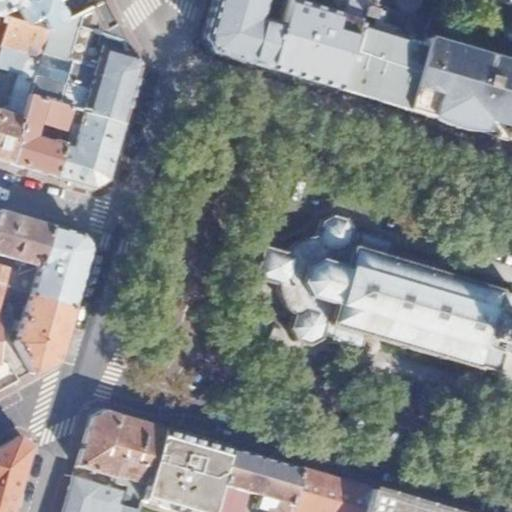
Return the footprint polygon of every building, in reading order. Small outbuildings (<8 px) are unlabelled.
[(20,1),(20,0),(0,0),(0,11),(14,4),(20,1)] [(63,18),(53,0),(21,0),(20,1),(14,4),(14,17),(47,27),(63,18)] [(139,65),(120,33),(101,0),(100,0),(78,11),(64,59),(69,61),(65,74),(75,77),(73,84),(33,72),(27,94),(70,106),(82,110),(122,122),(125,110),(139,65)] [(210,0),(199,40),(207,54),(265,71),(276,33),(258,28),(254,22),(259,0),(210,0)] [(360,0),(285,0),(276,33),(265,71),(333,91),(354,21),(360,0)] [(46,28),(47,27),(14,17),(5,14),(0,32),(0,67),(16,72),(8,98),(10,103),(14,105),(12,114),(0,110),(0,159),(7,161),(27,94),(33,72),(39,53),(46,28)] [(387,106),(407,38),(354,21),(333,91),(387,106)] [(56,58),(63,33),(46,28),(39,53),(56,58)] [(511,142),(511,63),(422,36),(420,42),(400,110),(511,142)] [(400,110),(420,42),(407,38),(387,106),(400,110)] [(114,150),(122,122),(82,110),(71,146),(64,144),(61,141),(50,138),(49,140),(33,135),(37,120),(63,128),(70,106),(27,94),(7,161),(38,170),(91,185),(105,178),(114,150)] [(511,410),(235,329),(251,278),(254,267),(259,248),(274,198),(511,267),(511,194),(206,105),(130,370),(511,479),(511,410)] [(35,266),(47,225),(21,217),(8,213),(0,210),(0,255),(27,264),(35,266)] [(420,267),(415,266),(389,258),(389,256),(387,255),(389,245),(391,245),(392,242),(389,239),(387,240),(380,239),(381,236),(378,235),(377,238),(371,236),(371,234),(367,232),(367,235),(360,233),(361,231),(356,230),(355,231),(353,232),(350,231),(344,222),(345,219),(344,218),(342,219),(333,216),(332,214),(329,215),(328,217),(317,221),(314,236),(309,236),(303,237),(294,242),(288,248),(282,254),(266,250),(265,247),(262,245),(260,248),(259,248),(254,267),(251,278),(255,281),(255,280),(257,279),(275,285),(274,286),(275,289),(277,294),(281,302),(284,307),(292,314),(288,327),(287,326),(286,329),(288,331),(294,339),(292,342),(294,344),(296,343),(300,343),(306,345),(307,347),(310,346),(309,344),(317,340),(323,341),(324,345),(327,345),(328,343),(334,344),(335,347),(338,348),(340,347),(346,348),(345,350),(347,351),(350,350),(356,352),(356,354),(358,355),(359,353),(360,354),(362,350),(360,350),(361,344),(364,337),(367,339),(367,336),(398,345),(397,347),(401,348),(402,346),(433,355),(433,357),(437,359),(438,357),(469,365),(468,367),(473,369),(474,366),(488,370),(487,372),(490,374),(491,372),(493,372),(495,369),(493,367),(494,360),(497,353),(502,355),(502,353),(504,354),(509,336),(511,323),(511,314),(508,312),(510,305),(511,299),(511,292),(509,292),(508,294),(496,291),(497,288),(492,286),(491,288),(462,279),(462,277),(457,276),(456,277),(425,269),(426,267),(421,265),(420,267)] [(75,280),(85,247),(78,234),(47,225),(35,266),(34,271),(29,287),(28,293),(44,297),(68,304),(75,280)] [(20,284),(24,268),(34,271),(35,266),(27,264),(3,275),(0,273),(0,284),(6,286),(19,290),(28,293),(29,287),(20,284)] [(16,300),(19,290),(6,286),(3,296),(16,300)] [(63,323),(68,304),(44,297),(28,293),(11,346),(28,374),(37,369),(52,361),(63,323)] [(0,389),(17,380),(8,364),(0,359),(0,389)] [(153,445),(158,429),(99,412),(88,417),(74,467),(113,478),(112,481),(124,484),(119,502),(136,507),(137,502),(153,445)] [(223,465),(227,449),(193,440),(158,429),(153,445),(223,465)] [(0,511),(6,511),(27,444),(13,437),(0,444),(0,511)] [(171,511),(208,511),(223,465),(153,445),(137,502),(171,511)] [(227,511),(229,507),(235,490),(256,496),(253,508),(264,511),(283,511),(297,469),(227,449),(223,465),(208,511),(227,511)] [(358,511),(366,489),(297,469),(283,511),(358,511)] [(134,511),(136,507),(119,502),(117,500),(118,489),(110,486),(71,475),(71,477),(60,511),(134,511)] [(446,511),(366,489),(358,511),(446,511)]
